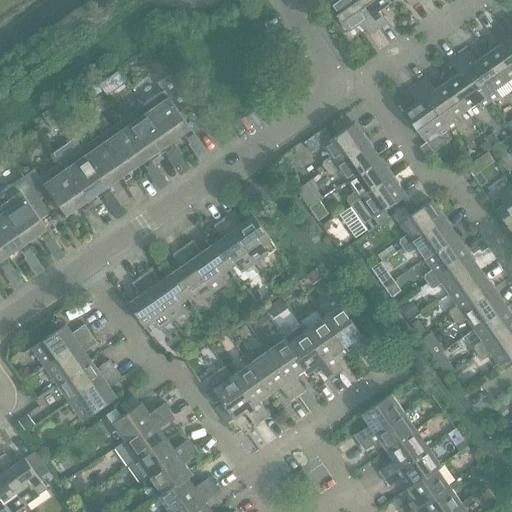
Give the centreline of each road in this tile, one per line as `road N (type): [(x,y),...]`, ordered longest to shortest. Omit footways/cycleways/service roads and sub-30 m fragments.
road 1 (residential): [(83,267),(345,85)]
road 2 (residential): [(247,471),(179,371),(150,366),(83,267)]
road 3 (residential): [(511,265),(454,182),(429,178),(362,79)]
road 4 (residential): [(362,79),(480,0)]
